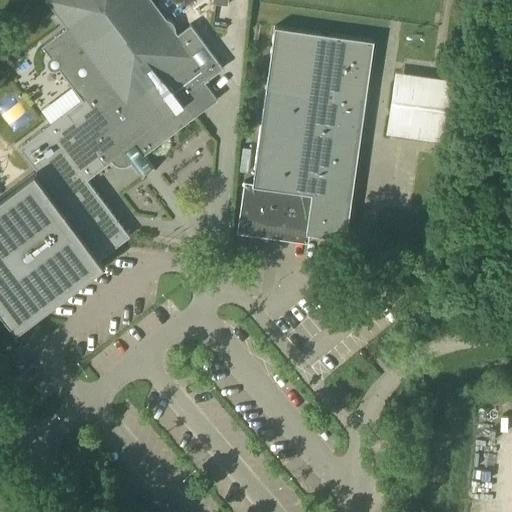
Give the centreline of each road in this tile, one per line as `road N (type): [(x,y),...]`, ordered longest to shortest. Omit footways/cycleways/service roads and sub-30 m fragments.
road 1 (residential): [(511,337),(450,343),(395,371),(373,400),(353,511)]
road 2 (unclassified): [(78,511),(0,418)]
